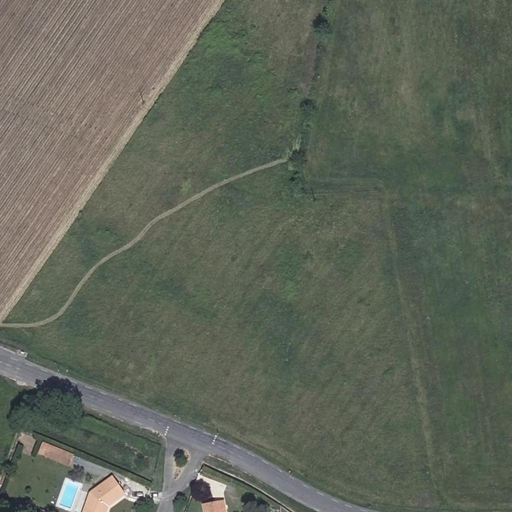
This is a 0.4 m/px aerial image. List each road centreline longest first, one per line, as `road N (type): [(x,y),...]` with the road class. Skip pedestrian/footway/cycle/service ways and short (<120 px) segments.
road 1 (secondary): [(177,430),(0,362)]
road 2 (secondary): [(343,511),(205,440)]
